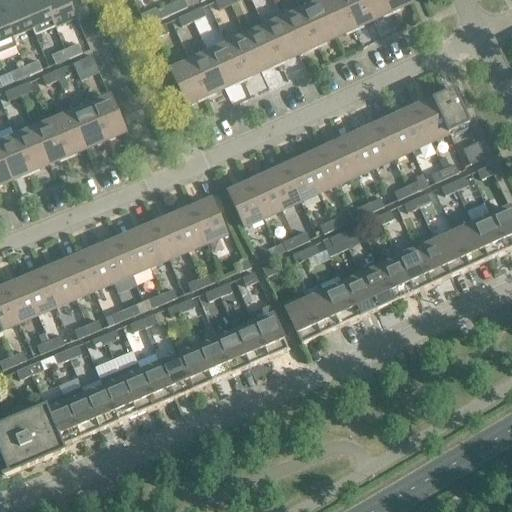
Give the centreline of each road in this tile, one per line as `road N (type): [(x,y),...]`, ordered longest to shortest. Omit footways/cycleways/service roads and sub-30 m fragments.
road 1 (residential): [(3,511),(511,288)]
road 2 (residential): [(0,245),(478,33)]
